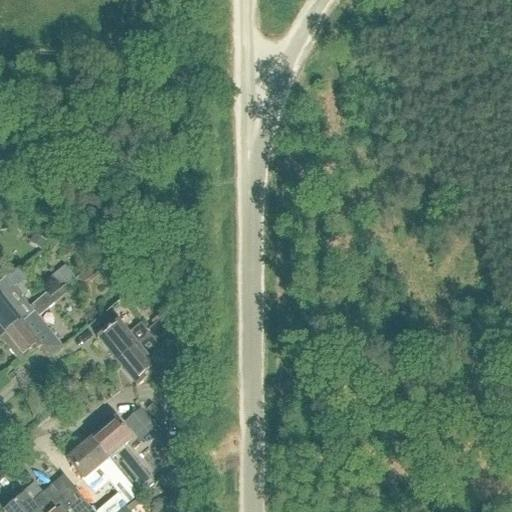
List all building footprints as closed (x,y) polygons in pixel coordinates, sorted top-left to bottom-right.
[(155,259),(133,275),(139,283),(149,276),(161,267),(155,259)] [(161,267),(149,276),(156,285),(168,276),(174,271),(167,262),(161,267)] [(0,336),(2,339),(33,313),(30,309),(28,310),(20,299),(22,298),(15,288),(13,290),(5,280),(0,284),(0,336)] [(39,301),(47,311),(53,306),(52,305),(48,300),(45,296),(39,301)] [(30,309),(33,313),(38,319),(47,311),(39,301),(30,309)] [(33,313),(2,339),(22,363),(42,346),(53,338),(38,319),(33,313)] [(154,326),(162,335),(169,329),(162,319),(154,326)] [(98,340),(117,364),(150,338),(146,332),(140,326),(128,336),(118,324),(98,340)] [(146,332),(150,338),(153,342),(162,335),(154,326),(146,332)] [(150,338),(117,364),(136,387),(156,371),(147,360),(160,350),(153,342),(150,338)] [(124,424),(138,442),(154,430),(140,412),(124,424)] [(131,488),(133,491),(138,497),(147,490),(128,467),(117,452),(131,440),(116,421),(91,441),(117,472),(112,476),(120,483),(129,476),(136,483),(131,488)] [(177,424),(176,448),(190,449),(191,425),(177,424)] [(84,480),(97,469),(109,483),(113,479),(131,502),(138,497),(133,491),(131,488),(136,483),(129,476),(120,483),(112,476),(117,472),(91,441),(68,461),(84,480)] [(188,462),(165,481),(177,496),(200,477),(188,462)] [(9,511),(56,511),(58,511),(59,511),(66,511),(71,509),(61,498),(70,491),(73,495),(76,493),(63,477),(30,506),(24,499),(9,511)] [(61,498),(71,509),(77,503),(83,510),(87,506),(76,493),(73,495),(70,491),(61,498)]
